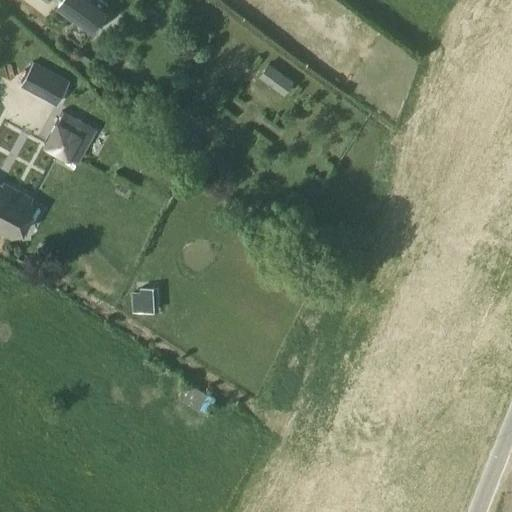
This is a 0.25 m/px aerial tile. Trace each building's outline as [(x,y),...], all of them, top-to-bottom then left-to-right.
[(48,0),(60,0),(57,5),(80,22),(80,23),(92,31),(109,7),(100,0),(48,0)] [(285,92),(295,80),(271,61),(261,74),(285,92)] [(78,162),(96,128),(62,110),(57,121),(55,120),(42,145),(67,158),(67,157),(78,162)] [(164,133),(194,155),(204,142),(173,120),(164,133)] [(0,228),(12,235),(31,198),(3,183),(2,186),(0,184),(0,228)]
